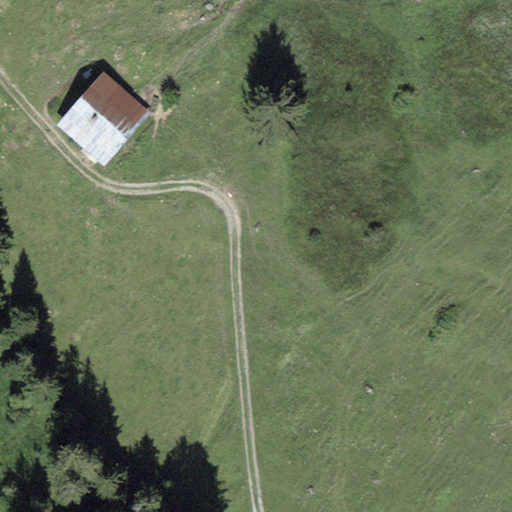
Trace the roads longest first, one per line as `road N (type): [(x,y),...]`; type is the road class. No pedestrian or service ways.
road 1 (track): [(0,77),(98,182),(201,192),(226,203),(236,230),(262,511)]
road 2 (track): [(243,351),(169,511)]
